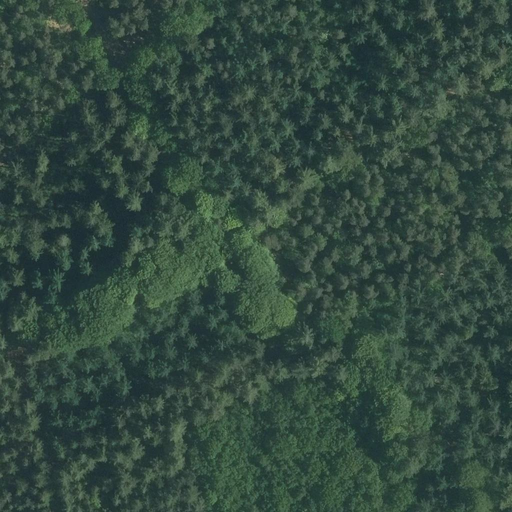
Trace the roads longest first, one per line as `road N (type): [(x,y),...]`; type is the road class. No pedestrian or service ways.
road 1 (track): [(207,221),(511,51)]
road 2 (track): [(0,341),(207,221)]
